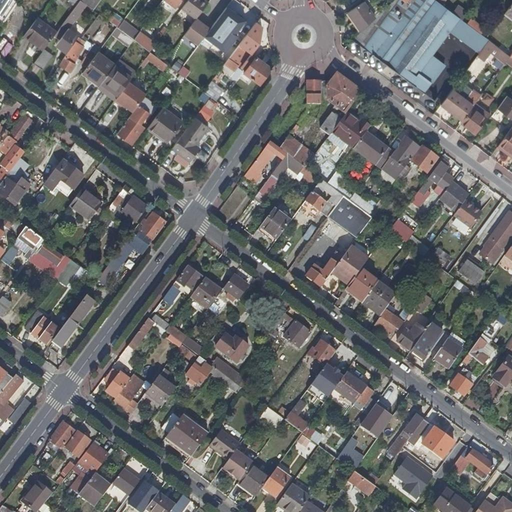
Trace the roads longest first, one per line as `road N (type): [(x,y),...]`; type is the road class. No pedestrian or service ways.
road 1 (residential): [(190,218),(511,457)]
road 2 (residential): [(0,76),(190,218)]
road 3 (residential): [(511,187),(323,44)]
road 4 (residential): [(190,218),(62,392)]
road 5 (residential): [(223,511),(62,392)]
road 6 (residential): [(300,56),(190,218)]
